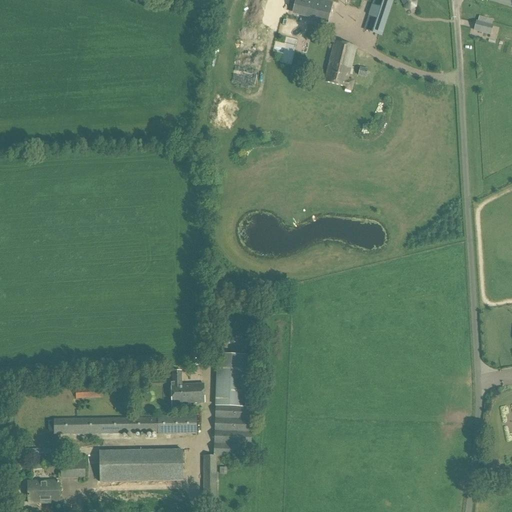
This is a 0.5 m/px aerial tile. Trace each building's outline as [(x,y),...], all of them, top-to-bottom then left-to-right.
[(283,0),(281,11),(323,22),(328,0),(283,0)] [(401,0),(405,5),(409,8),(415,5),(415,0),(401,0)] [(369,23),(366,39),(384,43),(392,8),(374,3),(371,15),(375,16),(373,24),(369,23)] [(234,17),(216,107),(260,116),(278,26),(234,17)] [(478,22),(475,32),(491,36),(493,26),(478,22)] [(334,44),(325,83),(345,87),(344,90),(352,92),(355,81),(349,80),(357,49),(334,44)] [(357,70),(355,78),(364,80),(366,72),(357,70)] [(216,407),(214,456),(214,458),(218,458),(252,459),(257,356),(218,354),(216,406),(216,407)] [(182,371),(172,372),(174,408),(184,407),(184,404),(205,403),(204,384),(183,385),(182,371)] [(91,389),(77,390),(77,399),(92,398),(91,389)] [(49,421),(49,432),(55,433),(55,436),(196,435),(196,417),(49,421)] [(184,450),(100,451),(100,483),(184,482),(184,450)] [(204,456),(204,507),(218,507),(218,458),(214,458),(214,456),(204,456)] [(62,463),(62,479),(87,478),(86,463),(62,463)] [(60,481),(29,482),(29,504),(61,504),(60,481)]
